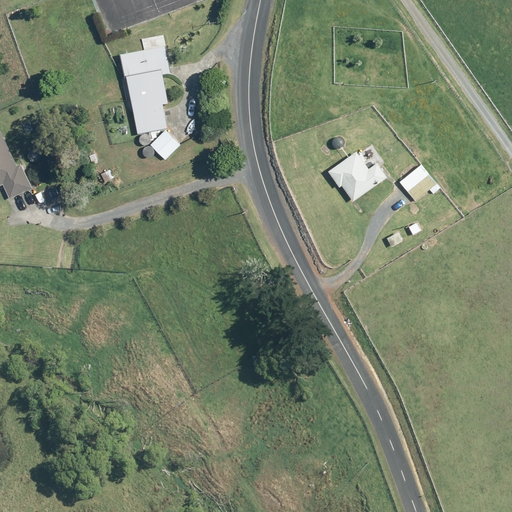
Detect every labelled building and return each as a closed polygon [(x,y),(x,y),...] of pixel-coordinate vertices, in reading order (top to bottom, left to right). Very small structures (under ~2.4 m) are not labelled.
[(167,45),(121,53),(125,77),(128,77),(139,134),(168,129),(164,104),(169,103),(164,74),(172,72),(167,45)] [(34,149),(33,148),(28,152),(29,154),(28,155),(28,156),(28,157),(28,158),(29,159),(29,160),(30,160),(30,161),(31,161),(32,161),(33,162),(34,162),(34,161),(35,161),(36,161),(37,160),(37,159),(38,159),(40,158),(38,156),(43,153),(44,155),(47,153),(50,164),(68,160),(59,125),(41,130),(44,140),(38,144),(39,146),(34,149)] [(0,185),(4,184),(11,199),(33,188),(21,163),(17,165),(0,128),(0,185)] [(166,130),(151,144),(166,159),(181,144),(166,130)] [(357,134),(350,139),(358,150),(365,146),(357,134)] [(358,151),(329,171),(341,187),(343,185),(354,201),(388,177),(378,162),(369,168),(358,151)] [(421,165),(400,181),(416,201),(436,185),(421,165)] [(418,221),(408,227),(415,236),(424,230),(418,221)] [(400,231),(388,239),(393,248),(406,239),(400,231)]
